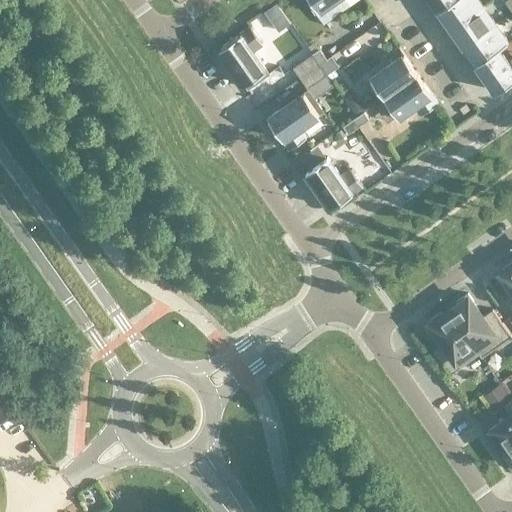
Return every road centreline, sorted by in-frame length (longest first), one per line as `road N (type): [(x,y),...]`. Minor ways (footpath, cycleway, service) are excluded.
road 1 (tertiary): [(155,369),(0,150)]
road 2 (residential): [(312,251),(153,35)]
road 3 (residential): [(498,118),(312,251)]
road 4 (tertiary): [(0,203),(130,386)]
road 5 (residential): [(492,511),(373,339)]
road 6 (residential): [(373,339),(511,241)]
road 7 (residential): [(209,403),(346,304)]
road 8 (residential): [(334,286),(192,377)]
road 9 (residential): [(498,118),(410,0)]
road 10 (residential): [(131,442),(30,511)]
